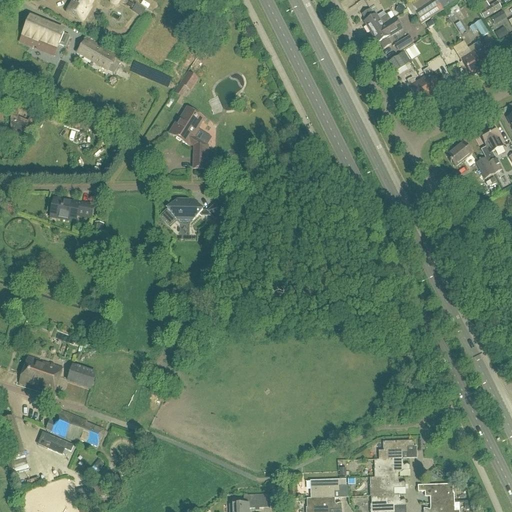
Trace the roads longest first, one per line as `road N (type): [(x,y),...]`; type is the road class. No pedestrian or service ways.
road 1 (secondary): [(265,0),(511,499)]
road 2 (secondary): [(511,432),(295,0)]
road 3 (residential): [(0,188),(226,189),(333,175)]
road 4 (residential): [(331,0),(405,147)]
road 5 (residential): [(405,147),(446,202),(511,249)]
road 6 (residential): [(125,425),(0,385)]
road 7 (residential): [(405,147),(511,89)]
